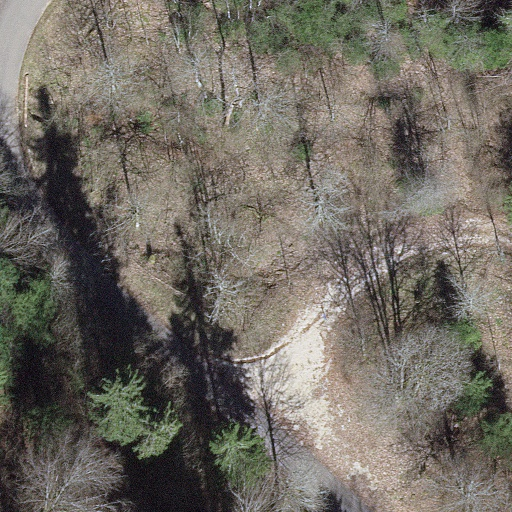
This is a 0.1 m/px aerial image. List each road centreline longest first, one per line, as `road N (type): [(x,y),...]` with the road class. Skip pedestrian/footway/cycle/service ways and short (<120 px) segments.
road 1 (unclassified): [(0,122),(18,185),(53,245),(351,511)]
road 2 (track): [(230,401),(327,302),(408,243),(474,229),(511,234)]
